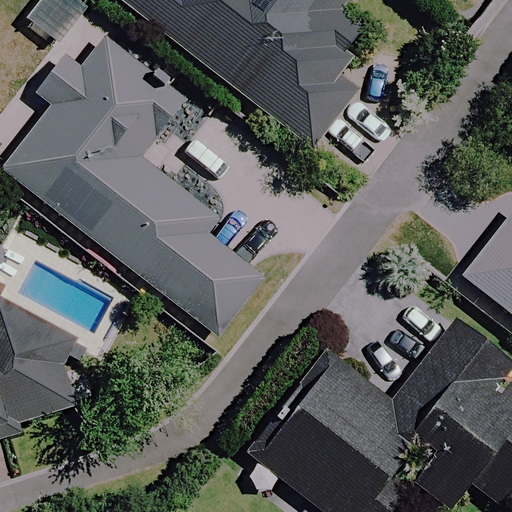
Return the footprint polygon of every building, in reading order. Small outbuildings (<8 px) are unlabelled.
[(334,77),(366,34),(342,16),(351,5),(344,0),(106,0),(189,62),(176,79),(272,152),(286,134),(310,153),(355,93),(334,77)] [(181,110),(99,44),(75,75),(60,63),(33,97),(49,110),(0,171),(0,175),(212,344),(259,285),(195,235),(208,217),(139,162),(181,110)] [(511,215),(458,282),(511,324),(511,215)] [(0,448),(23,442),(20,430),(70,415),(56,369),(70,350),(0,301),(0,448)] [(448,511),(464,492),(490,511),(501,511),(511,498),(511,402),(493,387),(509,367),(453,324),(388,407),(324,357),(244,460),(309,511),(390,511),(408,490),(435,511),(448,511)]
